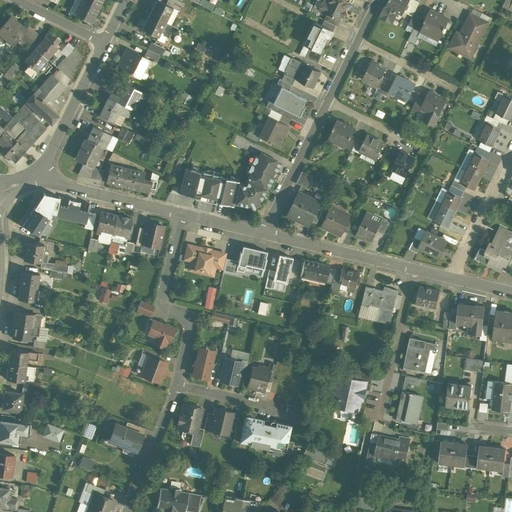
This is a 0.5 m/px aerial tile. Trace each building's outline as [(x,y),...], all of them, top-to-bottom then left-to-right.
[(85,0),(83,0),(76,15),(91,22),(96,14),(97,14),(100,8),(99,7),(85,0)] [(172,7),(156,0),(154,0),(148,14),(164,22),(172,7)] [(192,0),(213,10),(216,4),(206,0),(192,0)] [(346,0),(344,0),(330,0),(328,4),(323,1),(318,11),(327,15),(339,21),(341,17),(343,18),(346,17),(346,16),(345,12),(344,11),(349,2),(346,0)] [(409,0),(388,0),(388,1),(386,6),(398,12),(403,15),(409,0)] [(511,0),(505,0),(503,5),(509,8),(511,3),(511,0)] [(398,12),(386,6),(385,5),(380,16),(383,18),(382,19),(388,22),(389,21),(393,22),(398,12)] [(172,7),(164,22),(170,24),(174,16),(175,17),(179,11),(172,7)] [(437,13),(430,10),(425,20),(426,20),(420,31),(439,41),(444,30),(446,31),(447,28),(446,27),(449,21),(436,15),(437,13)] [(164,22),(148,14),(140,29),(156,37),(164,22)] [(414,14),(406,29),(412,32),(414,28),(419,17),(414,14)] [(471,14),(459,37),(456,36),(450,48),(470,58),(488,23),(471,14)] [(10,15),(0,26),(0,31),(8,38),(4,42),(11,48),(20,37),(24,40),(32,30),(27,25),(24,30),(13,20),(15,19),(10,15)] [(339,21),(327,15),(325,20),(336,26),(337,26),(339,21)] [(425,20),(419,17),(414,28),(420,31),(426,20),(425,20)] [(336,26),(325,20),(322,25),(333,31),(336,26)] [(164,22),(156,37),(163,40),(166,34),(165,34),(170,24),(164,22)] [(322,25),(315,22),(304,45),(312,48),(320,52),(327,37),(330,38),(334,31),(333,31),(322,25)] [(32,30),(24,40),(29,45),(38,35),(32,30)] [(46,36),(35,49),(47,59),(58,47),(46,36)] [(165,48),(152,42),(148,49),(160,55),(161,55),(165,48)] [(68,43),(61,51),(67,55),(74,47),(68,43)] [(67,55),(57,66),(71,77),(82,54),(74,47),(67,55)] [(148,59),(126,48),(117,66),(131,72),(131,73),(139,78),(148,59)] [(320,52),(312,48),(307,58),(318,64),(323,53),(320,52)] [(35,49),(24,61),(36,71),(47,59),(35,49)] [(160,55),(148,49),(145,55),(157,60),(160,55)] [(284,74),(298,81),(313,87),(321,71),(306,64),(292,58),(284,74)] [(14,63),(7,71),(13,75),(19,68),(14,63)] [(385,70),(371,63),(363,79),(371,82),(379,85),(383,77),(384,76),(382,75),(385,70)] [(51,73),(33,93),(48,107),(60,94),(66,87),(51,73)] [(296,80),(284,74),(282,80),(291,85),(293,86),(296,80)] [(415,84),(397,75),(394,82),(389,92),(399,97),(400,95),(408,99),(415,84)] [(379,85),(377,90),(382,92),(388,80),(383,77),(379,85)] [(282,80),(279,79),(276,84),(281,86),(289,90),(291,85),(282,80)] [(394,82),(388,80),(382,92),(382,93),(387,96),(389,92),(394,82)] [(126,84),(120,96),(110,92),(108,97),(131,109),(136,99),(141,102),(145,94),(126,84)] [(281,86),(272,103),(272,104),(283,109),(299,117),(304,107),(304,106),(307,99),(289,90),(281,86)] [(382,92),(377,90),(373,97),(378,100),(382,93),(382,92)] [(439,97),(429,92),(424,101),(421,108),(427,112),(430,113),(431,112),(439,116),(446,102),(439,98),(439,97)] [(48,107),(33,93),(26,102),(34,109),(51,124),(59,116),(48,107)] [(60,94),(48,107),(55,113),(66,99),(60,94)] [(511,114),(511,98),(504,95),(495,113),(508,120),(509,120),(511,114)] [(131,109),(108,97),(99,115),(112,122),(117,111),(127,116),(131,109)] [(424,101),(417,98),(412,109),(419,112),(421,108),(424,101)] [(283,109),(272,104),(272,103),(268,101),(265,107),(280,114),(283,109)] [(26,102),(12,117),(17,122),(20,124),(34,109),(26,102)] [(12,117),(0,106),(0,115),(4,119),(3,121),(7,124),(12,117)] [(430,113),(427,112),(422,121),(434,127),(439,116),(431,112),(430,113)] [(508,120),(495,113),(493,118),(505,125),(508,120)] [(7,124),(4,127),(8,131),(17,122),(12,117),(7,124)] [(271,118),(261,138),(279,147),(288,127),(271,118)] [(355,129),(337,120),(332,130),(333,130),(328,140),(345,148),(346,147),(352,136),(355,129)] [(500,129),(486,122),(480,135),(494,142),(500,129)] [(37,123),(18,144),(19,144),(8,157),(14,163),(45,128),(39,123),(37,123)] [(110,135),(93,126),(86,140),(102,147),(104,148),(110,135)] [(133,132),(121,127),(119,132),(130,138),(133,132)] [(18,144),(5,132),(0,136),(0,142),(4,146),(0,151),(7,157),(8,157),(19,144),(18,144)] [(130,138),(119,132),(116,137),(128,142),(130,138)] [(384,144),(367,135),(364,141),(360,151),(378,160),(381,152),(381,151),(384,144)] [(494,142),(480,135),(477,140),(491,147),(494,142)] [(352,136),(346,147),(352,150),(353,148),(358,138),(352,136)] [(364,141),(358,138),(353,148),(360,151),(364,141)] [(86,140),(85,139),(75,159),(83,163),(92,167),(102,147),(86,140)] [(430,151),(420,147),(417,153),(427,158),(430,151)] [(258,157),(255,155),(247,172),(249,173),(244,184),(238,182),(233,204),(246,207),(249,205),(251,208),(260,204),(258,201),(261,199),(267,188),(268,188),(273,178),(272,177),(274,173),(275,173),(280,162),(260,152),(258,157)] [(400,152),(391,169),(407,177),(416,160),(400,152)] [(488,160),(475,153),(472,158),(486,165),(488,160)] [(486,165),(472,158),(466,170),(480,177),(486,165)] [(92,167),(83,163),(78,175),(90,178),(93,168),(92,167)] [(144,173),(110,165),(106,182),(140,190),(143,180),(144,173)] [(221,176),(203,172),(202,173),(199,173),(199,171),(189,169),(182,184),(179,194),(197,198),(196,199),(215,203),(215,202),(232,206),(233,204),(238,182),(238,181),(224,178),(220,177),(221,176)] [(480,177),(466,170),(460,183),(466,186),(473,190),(480,177)] [(301,171),(295,183),(305,188),(311,175),(301,171)] [(149,182),(148,187),(154,189),(158,175),(152,172),(149,182)] [(149,182),(143,180),(140,190),(140,191),(146,192),(148,187),(149,182)] [(460,183),(453,180),(450,185),(463,192),(466,186),(460,183)] [(463,192),(450,185),(448,191),(460,197),(463,192)] [(320,202),(299,191),(286,216),(307,227),(310,221),(316,209),(320,202)] [(460,197),(448,191),(441,204),(455,210),(461,198),(460,197)] [(51,213),(56,214),(58,205),(59,198),(43,194),(40,208),(39,210),(38,211),(50,219),(51,213)] [(67,207),(58,205),(56,214),(69,218),(82,221),(85,220),(87,219),(88,213),(88,212),(78,210),(80,202),(69,200),(67,207)] [(455,210),(441,204),(435,216),(449,223),(455,210)] [(349,217),(330,207),(321,227),(327,230),(328,229),(340,235),(342,231),(346,222),(349,217)] [(39,210),(34,208),(23,226),(38,236),(41,232),(45,235),(51,225),(47,223),(50,219),(38,211),(39,210)] [(316,209),(310,221),(316,223),(321,211),(316,209)] [(116,215),(101,211),(96,233),(100,234),(101,234),(102,231),(112,233),(116,215)] [(85,222),(84,228),(92,230),(96,215),(88,213),(87,219),(85,220),(85,222)] [(380,224),(371,220),(372,217),(366,214),(356,235),(359,237),(360,235),(372,240),(377,231),(380,224)] [(133,219),(116,215),(112,233),(128,237),(133,219)] [(449,223),(435,216),(433,221),(446,228),(449,223)] [(389,223),(382,220),(380,224),(377,231),(384,234),(389,223)] [(164,226),(146,222),(145,228),(142,243),(159,247),(164,226)] [(352,225),(346,222),(342,231),(347,234),(352,225)] [(511,231),(500,226),(497,232),(508,237),(511,231)] [(145,228),(139,227),(135,245),(141,246),(142,243),(145,228)] [(112,233),(102,231),(101,234),(100,234),(98,240),(110,243),(112,233)] [(447,242),(427,232),(422,242),(419,248),(420,248),(439,258),(447,242)] [(497,232),(491,244),(489,243),(485,251),(480,248),(474,259),(488,266),(488,264),(501,270),(503,265),(506,266),(510,259),(507,258),(511,250),(504,246),(508,237),(497,232)] [(98,240),(90,238),(87,250),(96,251),(98,240)] [(415,238),(409,249),(417,253),(420,248),(419,248),(422,242),(415,238)] [(133,243),(127,242),(124,253),(130,255),(133,243)] [(34,244),(26,243),(23,260),(41,262),(44,245),(39,245),(40,243),(34,243),(34,244)] [(119,245),(110,243),(108,250),(117,253),(119,245)] [(194,246),(187,244),(184,259),(191,261),(194,246)] [(218,252),(194,246),(191,261),(190,263),(196,265),(195,269),(207,272),(208,269),(214,271),(215,267),(218,252)] [(267,251),(243,246),(241,253),(239,261),(237,270),(244,272),(246,265),(263,269),(265,259),(267,251)] [(225,253),(218,252),(215,267),(222,268),(225,253)] [(292,258),(279,254),(275,271),(273,280),(286,283),(292,258)] [(232,260),(226,258),(223,270),(229,272),(232,260)] [(239,261),(232,260),(229,272),(236,273),(237,270),(239,261)] [(330,266),(304,260),(300,277),(325,283),(329,269),(330,266)] [(335,270),(329,269),(325,283),(332,285),(333,280),(335,270)] [(359,273),(342,269),(341,272),(339,282),(338,283),(340,284),(356,287),(359,273)] [(52,270),(50,270),(49,278),(61,279),(62,272),(52,270)] [(275,271),(269,270),(265,287),(271,289),(273,280),(275,271)] [(341,272),(335,270),(333,280),(339,282),(341,272)] [(39,274),(21,272),(19,285),(37,288),(39,274)] [(339,282),(333,280),(332,285),(330,291),(338,293),(340,284),(338,283),(339,282)] [(37,288),(19,285),(17,299),(35,301),(37,288)] [(213,308),(217,287),(209,286),(205,307),(213,308)] [(103,287),(99,300),(107,303),(112,290),(103,287)] [(373,289),(366,287),(362,304),(369,306),(373,289)] [(384,292),(373,289),(369,306),(379,308),(376,321),(390,324),(394,307),(399,308),(401,296),(402,295),(397,294),(398,290),(385,287),(384,292)] [(440,292),(420,287),(416,304),(436,308),(440,292)] [(155,306),(140,300),(137,311),(151,316),(155,306)] [(262,301),(259,312),(267,313),(269,303),(262,301)] [(58,304),(46,302),(45,308),(57,310),(58,304)] [(278,306),(272,304),(269,316),(275,317),(278,306)] [(475,306),(459,304),(457,315),(456,323),(457,323),(465,324),(465,322),(473,323),(474,323),(476,306),(475,306)] [(485,306),(475,305),(475,306),(476,306),(474,323),(473,323),(471,334),(481,335),(482,325),(485,306)] [(57,310),(45,308),(44,315),(56,317),(57,310)] [(33,314),(16,311),(14,323),(31,326),(33,314)] [(511,312),(496,311),(492,338),(511,340),(511,312)] [(229,316),(213,312),(211,319),(228,323),(229,316)] [(36,314),(33,314),(31,326),(39,327),(40,318),(35,317),(36,314)] [(457,315),(450,314),(449,328),(457,330),(457,323),(456,323),(457,315)] [(175,329),(153,320),(148,333),(157,337),(154,344),(164,348),(167,341),(170,342),(175,329)] [(31,326),(14,323),(13,329),(11,329),(10,335),(12,335),(12,338),(30,340),(31,335),(37,336),(39,327),(31,326)] [(488,325),(482,325),(481,335),(480,340),(487,341),(488,325)] [(46,328),(39,327),(37,336),(37,340),(45,341),(46,328)] [(409,344),(423,347),(425,342),(425,341),(410,338),(409,344)] [(37,340),(35,339),(35,340),(33,340),(32,346),(43,348),(45,341),(37,340)] [(436,344),(425,342),(423,347),(430,349),(430,350),(435,351),(436,344)] [(423,347),(409,344),(403,368),(425,373),(425,372),(431,373),(435,353),(435,352),(435,351),(430,350),(430,349),(423,347)] [(160,353),(143,346),(141,353),(149,356),(149,355),(158,359),(160,353)] [(30,352),(10,350),(8,363),(25,365),(26,365),(27,359),(28,359),(29,359),(30,352)] [(67,355),(56,351),(54,357),(65,362),(67,355)] [(213,355),(198,351),(197,359),(194,364),(195,365),(193,374),(207,378),(209,371),(208,370),(212,363),(211,363),(213,355)] [(38,354),(30,352),(29,359),(28,359),(28,360),(37,361),(38,354)] [(158,359),(149,355),(149,356),(141,375),(159,382),(167,362),(158,359)] [(236,361),(230,359),(229,358),(226,357),(224,359),(224,361),(224,362),(220,380),(236,384),(238,373),(241,362),(236,361)] [(466,357),(466,370),(484,371),(485,358),(466,357)] [(248,361),(237,358),(236,361),(241,362),(238,373),(244,374),(248,361)] [(25,365),(8,363),(7,370),(6,371),(5,372),(4,373),(4,375),(5,376),(6,378),(6,379),(23,382),(23,380),(25,365)] [(276,364),(270,363),(268,369),(269,369),(266,381),(271,382),(272,378),(276,364)] [(128,375),(131,368),(123,366),(121,373),(128,375)] [(268,369),(259,367),(259,369),(252,368),(248,387),(264,391),(266,381),(269,369),(268,369)] [(373,373),(360,370),(357,381),(367,383),(367,384),(371,385),(373,373)] [(137,382),(124,377),(125,377),(120,375),(117,381),(134,389),(137,382)] [(357,381),(338,377),(336,385),(337,385),(334,397),(337,397),(335,406),(344,408),(346,411),(350,412),(353,410),(359,411),(362,399),(363,399),(367,384),(367,383),(357,381)] [(420,380),(407,377),(406,384),(418,387),(420,380)] [(278,379),(272,378),(271,382),(269,392),(275,393),(278,379)] [(40,382),(23,380),(23,382),(22,387),(23,387),(32,389),(39,389),(40,382)] [(511,383),(495,381),(492,409),(510,411),(511,400),(511,399),(511,383)] [(32,389),(23,387),(22,393),(22,396),(31,398),(32,389)] [(466,390),(447,387),(445,405),(464,407),(466,390)] [(22,393),(4,391),(2,409),(20,411),(22,396),(22,393)] [(412,394),(409,393),(409,394),(402,393),(396,420),(407,423),(407,422),(417,424),(422,397),(412,395),(412,394)] [(190,405),(184,404),(181,416),(179,416),(177,423),(179,423),(178,428),(193,432),(196,433),(198,427),(202,408),(196,407),(197,405),(190,403),(190,405)] [(232,412),(215,408),(214,414),(210,429),(210,430),(227,434),(229,429),(232,416),(232,412)] [(214,414),(207,413),(204,427),(210,429),(214,414)] [(263,419),(246,415),(245,415),(244,416),(241,428),(239,441),(250,444),(251,438),(257,439),(256,443),(262,444),(267,424),(262,423),(263,419)] [(238,418),(232,416),(229,429),(235,431),(238,418)] [(270,422),(269,424),(267,424),(262,444),(269,446),(269,444),(274,445),(273,449),(282,451),(285,440),(285,437),(288,438),(291,425),(272,420),(271,421),(270,422)] [(18,423),(0,421),(0,441),(15,444),(16,443),(19,444),(20,433),(17,433),(18,423)] [(83,434),(92,438),(97,426),(88,422),(83,434)] [(144,428),(127,422),(125,427),(142,434),(144,428)] [(27,424),(18,423),(17,433),(20,433),(26,434),(27,424)] [(64,430),(47,423),(43,436),(59,442),(64,430)] [(125,427),(116,424),(110,441),(124,446),(135,450),(136,451),(142,434),(125,427)] [(196,433),(193,432),(190,444),(199,446),(204,429),(198,427),(196,433)] [(241,428),(236,427),(233,440),(239,441),(241,428)] [(400,442),(379,437),(377,443),(375,453),(376,453),(388,456),(388,458),(375,455),(374,462),(394,467),(396,458),(397,458),(397,456),(400,442)] [(410,440),(400,438),(400,442),(397,456),(401,456),(403,456),(405,455),(407,452),(410,440)] [(294,442),(285,440),(282,451),(291,453),(294,442)] [(455,442),(442,440),(439,461),(452,462),(455,442)] [(377,443),(370,442),(364,467),(372,470),(374,462),(375,455),(376,453),(375,453),(377,443)] [(468,444),(455,442),(452,462),(465,464),(466,454),(468,444)] [(493,447),(480,445),(478,456),(477,465),(490,467),(493,447)] [(135,450),(124,446),(122,452),(133,456),(135,450)] [(308,446),(302,455),(325,464),(329,454),(308,446)] [(506,448),(493,447),(490,467),(503,469),(506,448)] [(14,455),(0,453),(0,475),(11,477),(14,455)] [(344,459),(329,454),(325,464),(340,470),(344,459)] [(94,461),(88,459),(85,466),(92,468),(94,461)] [(309,473),(319,478),(321,472),(312,468),(309,473)] [(37,473),(27,472),(26,482),(36,483),(37,473)] [(131,475),(124,473),(121,479),(128,482),(131,475)] [(97,483),(106,486),(108,480),(99,477),(97,483)] [(284,480),(264,507),(263,511),(275,511),(275,510),(292,486),(284,480)] [(105,490),(88,483),(85,491),(94,495),(95,494),(103,497),(105,490)] [(181,488),(169,486),(169,489),(161,488),(157,507),(166,508),(165,511),(169,511),(176,511),(177,510),(185,511),(186,511),(189,493),(180,491),(181,488)] [(9,490),(0,488),(0,505),(16,508),(17,499),(10,498),(10,496),(8,495),(9,490)] [(197,511),(204,495),(189,493),(186,511),(192,511),(197,511)] [(103,497),(95,494),(94,495),(90,506),(104,511),(111,511),(115,502),(103,497)] [(375,499),(358,496),(357,508),(374,510),(375,499)] [(235,499),(224,498),(221,511),(257,511),(259,504),(248,502),(249,499),(235,497),(235,499)]
